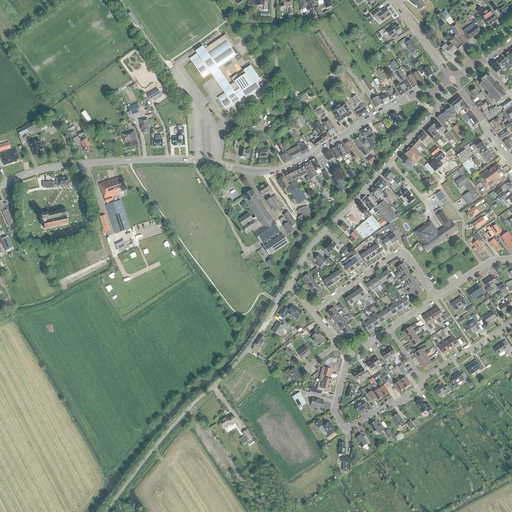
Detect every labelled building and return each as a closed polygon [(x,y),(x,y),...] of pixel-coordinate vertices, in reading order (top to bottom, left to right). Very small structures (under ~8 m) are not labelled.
[(257,0),(257,6),(264,6),(264,10),(267,10),(267,3),(264,3),(263,0),(257,0)] [(311,1),(308,3),(306,0),(298,0),(302,9),(306,7),(308,11),(314,9),(311,1)] [(316,0),(317,2),(321,0),(323,0),(326,8),(332,6),(329,0),(325,0),(324,0),(316,0)] [(415,0),(413,2),(417,8),(418,7),(420,11),(425,8),(423,4),(420,0),(415,0)] [(487,6),(489,9),(491,7),(485,0),(483,0),(482,1),(487,6)] [(498,10),(502,15),(505,13),(507,12),(510,10),(507,4),(506,5),(504,2),(500,5),(502,8),(498,10)] [(377,16),(381,22),(390,15),(385,8),(381,11),(379,8),(372,13),(375,18),(377,16)] [(498,19),(490,8),(480,15),(488,26),(492,24),(493,24),(495,22),(498,19)] [(135,19),(131,13),(130,14),(128,15),(136,26),(138,24),(139,24),(135,19)] [(441,28),(447,23),(443,17),(436,21),(441,28)] [(463,31),(456,23),(450,28),(451,29),(452,29),(460,39),(464,44),(477,34),(482,31),(478,26),(477,26),(474,23),(463,31)] [(387,31),(390,35),(393,39),(398,35),(396,33),(401,29),(397,24),(387,31)] [(197,54),(190,59),(204,79),(211,74),(218,70),(237,57),(231,49),(234,47),(225,34),(204,49),(203,47),(196,52),(197,54)] [(455,36),(449,41),(458,50),(463,45),(455,36)] [(418,50),(411,40),(405,44),(413,54),(418,50)] [(457,49),(452,44),(449,46),(446,43),(441,47),(440,46),(438,47),(441,51),(442,53),(445,56),(449,52),(451,55),(457,49)] [(504,66),(508,71),(511,68),(508,63),(503,56),(496,62),(502,68),(504,66)] [(496,73),(499,71),(502,76),(505,74),(496,63),(491,66),(496,73)] [(246,98),(260,89),(255,81),(259,78),(251,66),(238,75),(237,74),(231,79),(233,83),(229,86),(231,89),(224,94),(218,98),(225,109),(232,104),(233,105),(239,100),(239,99),(244,95),(246,98)] [(418,70),(422,75),(424,73),(428,78),(433,74),(430,70),(431,69),(429,66),(425,69),(423,66),(418,70)] [(387,78),(379,68),(377,70),(384,80),(387,78)] [(406,77),(402,70),(400,68),(392,73),(396,80),(397,79),(398,79),(400,82),(395,85),(401,95),(413,88),(406,77)] [(403,69),(402,70),(406,77),(407,77),(414,88),(419,85),(412,74),(408,76),(403,69)] [(211,74),(224,94),(231,89),(229,86),(218,70),(211,74)] [(412,73),(419,84),(424,81),(417,71),(415,73),(414,71),(412,73)] [(486,76),(481,80),(483,82),(481,84),(489,94),(487,95),(493,103),(495,101),(497,104),(499,102),(502,103),(505,100),(505,97),(507,96),(505,93),(506,92),(500,85),(498,86),(490,76),(488,78),(486,76)] [(385,104),(390,101),(382,86),(380,87),(384,96),(381,97),(385,104)] [(384,88),(391,100),(399,96),(396,89),(393,90),(392,87),(388,88),(387,86),(384,88)] [(471,92),(476,99),(478,98),(480,100),(485,96),(482,92),(480,93),(476,88),(471,92)] [(352,99),(356,105),(358,104),(361,103),(361,102),(357,96),(352,99)] [(377,97),(376,96),(374,97),(375,99),(372,100),(377,108),(383,104),(379,96),(377,97)] [(460,113),(466,121),(469,119),(474,126),(479,123),(461,98),(451,105),(458,114),(460,113)] [(511,101),(511,99),(502,106),(498,108),(502,113),(505,111),(510,117),(511,120),(511,101)] [(476,104),(483,114),(484,113),(485,115),(489,121),(501,112),(496,106),(493,109),(487,101),(484,104),(481,100),(476,104)] [(332,110),(339,122),(344,119),(347,117),(352,114),(346,104),(345,102),(332,110)] [(360,118),(368,112),(361,102),(361,103),(358,104),(360,108),(356,111),(360,118)] [(128,107),(131,117),(141,114),(137,103),(128,107)] [(450,107),(442,114),(449,121),(450,121),(451,120),(451,119),(457,114),(450,107)] [(85,111),(81,114),(87,123),(91,121),(85,111)] [(398,116),(396,112),(389,116),(392,120),(391,121),(393,124),(397,122),(398,123),(403,120),(404,121),(407,119),(403,113),(398,116)] [(52,114),(49,116),(55,124),(57,122),(52,114)] [(259,122),(255,115),(250,118),(251,119),(254,124),(255,125),(259,122)] [(437,118),(443,125),(447,122),(441,115),(437,118)] [(497,118),(490,124),(493,129),(499,124),(501,123),(497,118)] [(149,123),(148,119),(139,120),(141,130),(142,130),(143,133),(148,133),(147,128),(149,127),(149,126),(148,126),(148,124),(149,123)] [(299,119),(295,121),(297,124),(300,128),(304,126),(299,119)] [(338,133),(329,119),(323,122),(327,128),(325,129),(330,138),(334,136),(338,133)] [(432,122),(438,129),(438,130),(440,128),(442,130),(441,130),(443,132),(445,130),(436,119),(432,122)] [(316,124),(321,132),(322,133),(320,134),(322,137),(321,137),(325,141),(330,138),(320,121),(316,124)] [(17,131),(20,137),(36,129),(33,122),(26,125),(26,126),(17,131)] [(432,122),(424,130),(436,143),(441,137),(437,133),(437,134),(435,131),(438,129),(432,122)] [(499,124),(493,129),(497,134),(505,128),(503,125),(501,126),(499,124)] [(453,128),(460,139),(465,136),(457,125),(453,128)] [(178,126),(178,131),(178,135),(179,135),(179,137),(173,137),(174,146),(185,145),(184,136),(181,137),(180,135),(182,135),(181,126),(178,126)] [(373,132),(370,126),(361,132),(364,137),(365,137),(366,139),(366,138),(373,150),(379,146),(379,145),(381,143),(377,136),(376,137),(373,132)] [(310,136),(310,137),(316,147),(324,142),(321,138),(316,130),(313,132),(314,133),(310,136)] [(498,135),(502,140),(510,134),(508,132),(507,132),(505,130),(498,135)] [(136,137),(134,131),(122,134),(125,144),(126,144),(127,147),(138,144),(136,140),(135,140),(134,137),(136,137)] [(423,132),(417,138),(424,144),(430,139),(423,132)] [(453,138),(448,132),(445,134),(450,141),(453,138)] [(73,139),(76,145),(80,143),(84,150),(85,152),(85,151),(86,152),(92,149),(91,146),(92,145),(90,141),(89,142),(87,138),(86,139),(84,135),(79,138),(78,136),(73,139)] [(152,141),(153,147),(163,147),(162,138),(161,138),(161,135),(155,136),(155,139),(153,139),(153,141),(152,141)] [(360,150),(365,156),(369,153),(365,147),(369,144),(365,139),(364,140),(360,136),(354,140),(359,147),(360,149),(361,149),(360,150)] [(412,144),(415,148),(416,147),(418,149),(420,147),(423,150),(426,147),(417,138),(412,144)] [(30,146),(34,156),(40,153),(39,150),(43,149),(39,139),(28,143),(30,146)] [(348,140),(343,143),(355,161),(360,158),(348,140)] [(484,145),(480,140),(474,144),(475,145),(472,147),(475,151),(477,148),(479,150),(481,148),(481,147),(484,145)] [(0,151),(3,151),(4,152),(0,152),(0,153),(4,165),(17,161),(16,160),(19,159),(15,148),(5,151),(4,150),(10,149),(8,142),(1,144),(0,143),(0,151)] [(297,144),(299,147),(304,155),(310,151),(305,143),(303,145),(301,142),(297,144)] [(342,143),(336,147),(342,157),(343,157),(344,160),(346,158),(345,156),(348,153),(342,143)] [(258,145),(259,159),(258,159),(258,165),(270,165),(269,149),(263,149),(263,145),(258,145)] [(403,152),(414,164),(416,163),(413,160),(415,158),(417,160),(421,156),(411,145),(403,152)] [(303,155),(298,146),(287,151),(292,160),(297,158),(300,157),(299,157),(303,155)] [(433,156),(440,150),(437,146),(430,152),(433,156)] [(331,150),(337,159),(341,157),(336,147),(331,150)] [(241,149),(240,152),(241,152),(240,157),(241,157),(242,158),(243,158),(244,158),(246,158),(246,157),(250,158),(251,149),(248,148),(248,150),(241,149)] [(455,154),(458,158),(467,152),(464,148),(455,154)] [(279,155),(284,164),(291,161),(285,149),(282,151),(283,154),(282,154),(282,153),(279,155)] [(494,159),(491,154),(488,150),(481,155),(487,163),(494,159)] [(329,161),(331,160),(333,164),(336,169),(339,167),(336,162),(334,157),(330,151),(325,154),(329,161)] [(433,157),(435,159),(441,167),(443,165),(442,163),(440,161),(445,157),(444,155),(440,151),(434,156),(433,157)] [(409,159),(403,154),(399,158),(405,163),(404,164),(408,168),(413,163),(409,159)] [(366,160),(370,164),(375,159),(371,155),(366,160)] [(316,171),(318,174),(322,172),(321,171),(322,170),(321,168),(316,158),(310,161),(316,171)] [(429,163),(428,164),(435,172),(441,167),(435,159),(432,161),(429,163)] [(309,162),(303,165),(311,179),(315,177),(320,184),(322,187),(325,186),(318,175),(317,176),(309,162)] [(505,174),(498,164),(490,170),(487,170),(478,177),(483,184),(482,184),(486,189),(501,178),(502,179),(503,178),(503,179),(505,178),(504,175),(505,174)] [(299,173),(299,172),(301,176),(307,174),(302,165),(297,168),(299,173)] [(285,174),(290,182),(291,181),(292,183),(296,181),(295,179),(300,177),(296,168),(285,174)] [(330,180),(326,171),(322,173),(326,182),(330,180)] [(390,183),(393,180),(398,185),(401,181),(396,176),(390,171),(383,177),(390,183)] [(296,181),(292,183),(290,185),(289,185),(284,176),(278,180),(284,189),(286,188),(290,193),(291,192),(298,204),(307,199),(306,198),(303,193),(299,187),(300,187),(296,181)] [(469,182),(464,176),(456,182),(458,185),(458,186),(459,186),(460,188),(464,185),(469,193),(462,198),(468,205),(475,200),(474,199),(479,195),(469,182)] [(106,205),(116,234),(130,229),(121,200),(113,203),(112,200),(113,200),(112,196),(120,194),(119,192),(127,189),(123,177),(118,179),(117,177),(99,184),(103,194),(106,202),(110,201),(111,203),(106,205)] [(56,178),(56,186),(69,185),(68,178),(56,178)] [(376,185),(382,191),(388,185),(382,179),(376,185)] [(421,182),(427,189),(431,186),(426,179),(421,182)] [(511,188),(511,183),(510,181),(509,182),(501,188),(500,187),(494,192),(497,195),(503,191),(503,190),(507,188),(509,191),(511,188)] [(258,189),(263,196),(265,195),(266,196),(269,193),(269,192),(271,191),(266,184),(258,189)] [(385,197),(382,193),(375,186),(369,192),(376,199),(379,197),(382,200),(385,197)] [(244,206),(246,208),(249,206),(259,199),(256,195),(256,196),(252,190),(243,196),(247,201),(246,202),(247,203),(244,206)] [(409,205),(415,200),(408,191),(402,196),(409,205)] [(275,213),(283,208),(275,196),(267,201),(275,213)] [(376,213),(378,211),(367,198),(366,197),(362,200),(367,207),(369,205),(376,213)] [(367,198),(378,211),(389,224),(400,216),(401,217),(403,215),(409,211),(405,205),(396,211),(398,213),(396,215),(385,201),(379,205),(370,197),(367,198)] [(0,198),(0,209),(1,209),(9,226),(13,225),(11,220),(12,220),(12,217),(11,215),(12,215),(9,207),(5,209),(5,208),(3,209),(2,206),(3,205),(0,199),(0,198)] [(473,204),(475,207),(482,202),(483,203),(484,202),(482,198),(473,204)] [(280,231),(280,230),(259,199),(249,206),(257,218),(253,220),(249,213),(238,220),(247,233),(252,230),(261,243),(262,242),(265,246),(264,247),(270,255),(288,242),(283,234),(276,238),(274,235),(280,231)] [(367,209),(361,202),(357,205),(359,208),(358,209),(362,213),(368,219),(371,216),(372,215),(367,209)] [(466,214),(469,218),(474,215),(474,216),(479,213),(475,207),(466,214)] [(308,216),(302,208),(297,211),(300,216),(297,218),(303,226),(313,218),(311,214),(308,216)] [(484,213),(487,217),(493,213),(490,208),(484,213)] [(67,211),(66,210),(65,210),(64,210),(46,214),(46,213),(39,214),(41,221),(42,221),(44,229),(67,223),(66,217),(67,216),(67,215),(68,214),(68,212),(67,211)] [(289,212),(284,215),(288,221),(292,218),(289,212)] [(426,252),(458,230),(452,222),(451,223),(443,212),(440,213),(437,216),(445,227),(438,232),(431,221),(414,232),(422,243),(421,244),(426,252)] [(110,233),(106,215),(100,217),(104,235),(110,233)] [(356,229),(357,231),(364,238),(368,235),(369,236),(380,226),(371,216),(368,219),(356,229)] [(473,224),(476,228),(481,225),(482,225),(486,222),(482,217),(473,224)] [(292,218),(288,221),(288,222),(284,225),(289,234),(294,231),(292,227),(296,224),(292,218)] [(340,226),(345,232),(346,231),(349,234),(351,232),(348,229),(349,228),(344,223),(340,226)] [(391,223),(387,226),(392,233),(396,231),(391,223)] [(496,235),(501,232),(496,225),(491,228),(496,235)] [(495,235),(492,231),(491,230),(486,234),(489,239),(495,235)] [(359,236),(354,231),(350,235),(355,240),(359,236)] [(502,236),(506,240),(504,242),(507,246),(507,245),(511,250),(511,248),(511,242),(510,240),(511,239),(511,238),(507,232),(502,236)] [(393,244),(388,237),(390,236),(388,233),(385,235),(387,238),(384,240),(382,237),(380,238),(382,241),(387,248),(393,244)] [(393,234),(388,237),(393,244),(398,241),(393,234)] [(1,239),(6,251),(13,248),(8,236),(1,239)] [(500,241),(496,236),(493,238),(494,239),(489,243),(492,247),(493,247),(496,251),(500,248),(497,243),(500,241)] [(329,253),(336,245),(329,239),(323,247),(328,251),(327,251),(329,253)] [(478,240),(473,244),(476,248),(477,248),(480,252),(484,249),(478,240)] [(118,251),(126,247),(124,241),(116,245),(118,251)] [(377,255),(382,251),(377,244),(378,243),(377,241),(374,242),(376,245),(373,247),(372,248),(377,255)] [(377,255),(372,248),(373,247),(371,244),(369,246),(371,249),(368,251),(366,252),(371,259),(377,255)] [(349,250),(345,246),(340,252),(345,256),(349,250)] [(366,263),(371,259),(366,252),(368,251),(366,248),(364,249),(366,252),(361,256),(366,263)] [(319,254),(315,260),(319,262),(317,265),(320,268),(324,263),(327,265),(329,263),(331,265),(334,262),(329,257),(326,260),(319,254)] [(355,259),(352,261),(350,262),(356,270),(361,266),(360,265),(363,263),(359,257),(357,254),(353,256),(355,259)] [(276,266),(272,259),(266,262),(271,269),(276,266)] [(344,262),(342,264),(345,267),(349,274),(356,270),(350,262),(352,261),(350,259),(348,260),(350,263),(346,265),(344,262)] [(397,276),(400,274),(408,269),(404,263),(396,268),(399,272),(396,274),(397,276)] [(339,281),(345,277),(340,270),(341,269),(339,266),(337,267),(339,270),(336,272),(334,273),(339,281)] [(408,269),(400,274),(403,278),(400,280),(401,282),(404,280),(412,275),(408,269)] [(339,281),(334,273),(336,272),(334,270),(331,271),(333,274),(330,276),(329,277),(334,284),(339,281)] [(388,270),(382,274),(387,281),(386,282),(388,285),(390,283),(388,280),(393,277),(390,273),(388,270)] [(334,284),(329,277),(330,276),(328,273),(326,275),(328,278),(324,281),(329,288),(334,284)] [(313,279),(309,274),(302,279),(307,284),(313,279)] [(377,278),(382,284),(380,285),(383,289),(385,287),(383,284),(386,282),(387,281),(382,274),(377,278)] [(412,275),(404,280),(407,284),(404,285),(405,287),(408,286),(415,281),(412,275)] [(484,282),(488,288),(496,283),(498,285),(497,285),(500,290),(505,287),(502,282),(499,277),(495,280),(493,276),(484,282)] [(377,278),(372,281),(376,288),(375,289),(377,292),(379,291),(377,287),(380,285),(382,284),(377,278)] [(307,284),(311,290),(318,285),(313,279),(307,284)] [(376,288),(372,281),(366,285),(370,292),(370,293),(372,296),(371,296),(372,298),(375,297),(372,291),(375,289),(376,288)] [(415,281),(408,286),(410,289),(408,291),(409,293),(412,291),(419,286),(415,281)] [(311,290),(316,296),(322,291),(318,285),(311,290)] [(412,291),(414,295),(412,297),(413,299),(423,292),(419,286),(412,291)] [(468,293),(473,299),(482,292),(484,294),(486,293),(482,288),(480,289),(478,286),(468,293)] [(356,292),(360,299),(359,300),(361,303),(363,302),(361,298),(364,296),(367,299),(369,298),(366,295),(361,288),(356,292)] [(350,296),(355,303),(354,303),(356,307),(358,305),(356,302),(359,300),(360,299),(356,292),(350,296)] [(350,296),(345,299),(349,306),(348,307),(350,310),(352,309),(350,306),(354,303),(355,303),(350,296)] [(404,308),(410,304),(411,304),(406,297),(401,300),(399,297),(397,298),(399,301),(404,308)] [(467,306),(470,304),(466,298),(463,300),(461,297),(452,304),(456,310),(466,304),(467,306)] [(500,307),(504,313),(511,307),(510,304),(511,302),(511,300),(509,297),(506,299),(508,302),(500,307)] [(398,312),(404,308),(399,301),(395,303),(393,301),(391,302),(393,305),(398,312)] [(393,305),(389,308),(387,305),(385,306),(387,309),(392,316),(398,312),(393,305)] [(488,307),(492,312),(484,317),(488,324),(497,318),(494,314),(496,313),(491,305),(488,307)] [(280,315),(285,318),(287,315),(289,316),(290,314),(298,319),(302,312),(296,309),(293,306),(291,309),(285,306),(280,315)] [(338,313),(333,307),(327,313),(331,318),(338,313)] [(438,319),(439,318),(442,317),(444,321),(446,319),(445,318),(444,315),(438,307),(433,310),(438,319)] [(386,320),(392,316),(387,309),(383,312),(381,309),(379,310),(381,313),(386,320)] [(428,313),(434,322),(437,319),(440,323),(442,322),(439,318),(438,319),(433,310),(428,313)] [(339,314),(338,313),(331,318),(336,324),(343,319),(339,314)] [(386,320),(381,313),(377,316),(375,313),(373,314),(375,317),(380,324),(386,320)] [(428,313),(423,317),(428,325),(429,325),(431,329),(433,328),(430,324),(434,322),(428,313)] [(465,327),(470,336),(480,329),(476,323),(479,322),(474,315),(472,317),(474,321),(465,327)] [(367,318),(369,321),(374,328),(380,324),(375,317),(371,320),(369,317),(367,318)] [(341,330),(347,325),(343,319),(336,324),(341,330)] [(369,321),(365,323),(363,321),(361,322),(368,332),(374,328),(369,321)] [(283,333),(281,331),(283,329),(286,331),(289,326),(284,323),(282,326),(277,323),(272,331),(281,337),(282,336),(284,334),(283,333)] [(403,332),(406,337),(415,332),(414,331),(412,328),(416,326),(415,324),(411,326),(403,332)] [(345,336),(352,331),(347,325),(341,330),(345,336)] [(406,337),(410,342),(418,336),(416,333),(419,330),(418,328),(414,331),(415,332),(406,337)] [(315,341),(319,347),(325,342),(319,335),(318,335),(317,334),(318,333),(315,331),(310,335),(312,338),(311,339),(313,342),(315,341)] [(350,342),(357,337),(352,331),(345,336),(350,342)] [(452,338),(449,340),(454,348),(459,345),(454,336),(454,337),(451,333),(449,334),(452,338)] [(252,349),(257,352),(260,348),(264,340),(263,340),(265,338),(264,337),(263,336),(262,335),(261,335),(260,335),(255,343),(253,346),(254,346),(252,349)] [(418,336),(410,342),(413,347),(422,341),(425,339),(424,337),(420,340),(418,336)] [(441,340),(443,344),(444,343),(449,351),(454,348),(449,340),(445,342),(443,338),(441,340)] [(444,343),(443,344),(441,345),(438,341),(436,342),(439,347),(444,355),(449,351),(444,343)] [(495,349),(498,355),(507,349),(510,354),(511,352),(511,350),(508,345),(505,347),(503,344),(495,349)] [(297,353),(302,359),(310,352),(305,346),(297,353)] [(414,354),(418,359),(426,354),(425,353),(424,350),(428,348),(426,346),(422,349),(422,348),(414,354)] [(393,360),(395,359),(393,356),(396,354),(392,347),(387,351),(393,360)] [(291,360),(293,358),(287,350),(284,352),(289,358),(291,360)] [(418,359),(421,364),(429,359),(427,355),(431,352),(430,350),(425,353),(426,354),(418,359)] [(387,351),(382,354),(386,361),(389,359),(391,362),(393,360),(387,351)] [(379,370),(381,369),(379,366),(381,364),(377,357),(372,360),(379,370)] [(429,359),(421,364),(424,369),(433,364),(432,364),(436,361),(435,359),(431,362),(429,359)] [(372,360),(367,364),(372,370),(374,368),(377,372),(379,370),(372,360)] [(466,368),(471,375),(480,369),(481,371),(484,369),(481,364),(478,366),(475,362),(466,368)] [(408,374),(402,366),(399,368),(405,376),(408,374)] [(319,382),(322,383),(331,385),(332,380),(326,378),(327,376),(329,377),(332,370),(323,367),(323,369),(322,369),(319,382)] [(364,381),(366,379),(364,376),(367,374),(363,367),(358,371),(364,381)] [(285,372),(289,378),(290,377),(295,383),(300,379),(299,378),(302,375),(299,372),(298,373),(294,368),(291,370),(290,368),(285,372)] [(358,371),(353,374),(357,381),(360,379),(362,382),(364,381),(358,371)] [(457,376),(450,380),(454,386),(453,387),(454,389),(456,389),(459,387),(459,386),(458,384),(463,380),(464,381),(468,379),(464,373),(461,375),(459,373),(456,375),(457,376)] [(405,378),(403,379),(402,377),(398,380),(405,389),(410,385),(405,378)] [(398,380),(394,382),(396,384),(394,385),(399,393),(405,389),(398,380)] [(352,396),(354,396),(357,385),(351,382),(350,386),(351,387),(351,388),(349,387),(346,397),(352,398),(352,396)] [(435,390),(439,396),(445,392),(447,394),(451,391),(448,387),(445,388),(443,384),(440,386),(440,387),(435,390)] [(384,386),(378,389),(383,397),(389,393),(384,386)] [(383,397),(378,389),(373,393),(371,391),(368,394),(372,401),(376,399),(378,401),(383,397)] [(300,393),(292,398),(298,408),(306,403),(300,393)] [(354,407),(359,413),(368,407),(365,404),(369,401),(366,396),(361,399),(362,401),(354,407)] [(311,406),(318,408),(319,407),(323,408),(324,402),(320,401),(320,400),(313,398),(311,406)] [(421,399),(416,403),(422,413),(426,410),(428,412),(432,409),(428,404),(425,405),(421,399)] [(392,418),(396,423),(395,424),(397,427),(400,425),(402,427),(405,425),(402,419),(401,419),(398,414),(392,418)] [(219,421),(223,428),(231,424),(232,425),(238,421),(233,415),(228,418),(227,416),(219,421)] [(336,431),(330,421),(324,425),(320,419),(315,423),(318,428),(319,427),(321,430),(325,428),(329,435),(336,431)] [(377,430),(379,434),(384,430),(381,425),(379,426),(376,421),(369,425),(374,432),(377,430)] [(247,429),(242,433),(248,441),(253,438),(247,429)] [(356,439),(362,448),(367,445),(368,446),(371,444),(365,436),(363,438),(361,436),(356,439)] [(339,447),(338,455),(342,455),(341,462),(343,462),(342,471),(348,471),(349,457),(345,457),(345,455),(346,448),(344,447),(345,444),(340,443),(340,447),(339,447)]
